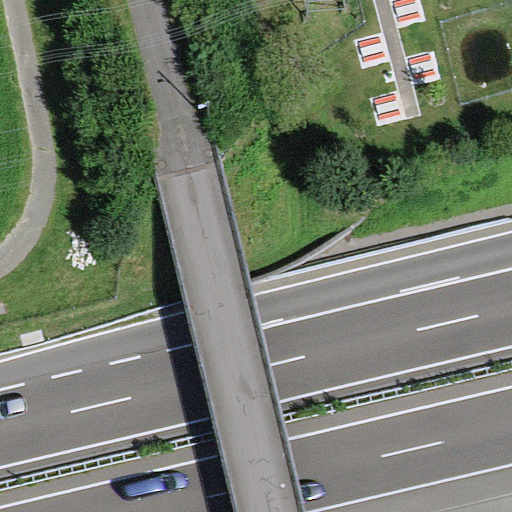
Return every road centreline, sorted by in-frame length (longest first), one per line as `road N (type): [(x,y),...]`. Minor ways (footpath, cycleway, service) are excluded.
road 1 (residential): [(146,0),(270,511)]
road 2 (motorway): [(511,307),(0,428)]
road 3 (motorway): [(145,511),(511,425)]
road 4 (track): [(15,0),(46,156),(42,200),(23,240),(0,261)]
